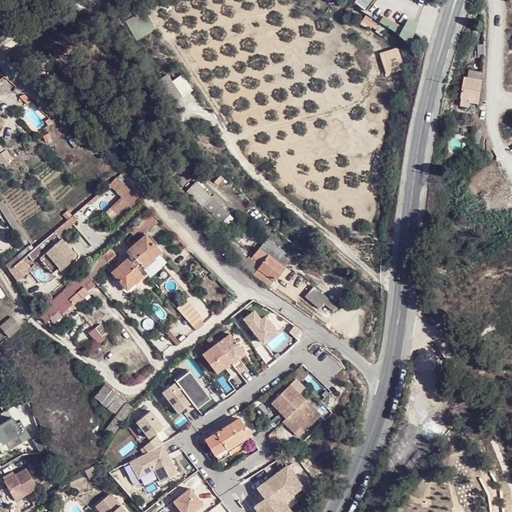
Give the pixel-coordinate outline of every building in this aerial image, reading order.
[(364,14),(368,9),(358,4),(353,0),(352,2),(364,14)] [(368,9),(375,0),(353,0),(358,4),(368,9)] [(406,20),(402,28),(382,19),(378,28),(410,42),(417,25),(406,20)] [(477,58),(484,59),(485,47),(478,46),(477,58)] [(378,53),(385,75),(404,69),(397,47),(378,53)] [(460,102),(468,104),(477,104),(481,74),(466,73),(465,82),(462,82),(460,102)] [(174,101),(191,92),(182,76),(165,86),(174,101)] [(467,113),(468,104),(460,102),(459,110),(467,113)] [(49,131),(55,128),(51,122),(46,126),(49,131)] [(112,203),(107,207),(119,219),(139,200),(116,178),(101,192),(112,203)] [(186,191),(221,224),(230,215),(220,206),(221,204),(196,181),(186,191)] [(130,290),(147,275),(143,269),(154,260),(154,254),(159,250),(145,236),(127,252),(131,256),(113,273),(130,290)] [(270,287),(293,258),(268,237),(250,258),(233,243),(227,250),(270,287)] [(68,256),(72,253),(60,240),(39,258),(52,272),(58,267),(61,269),(71,260),(68,256)] [(4,268),(8,274),(9,272),(22,261),(33,251),(30,246),(4,268)] [(22,261),(9,272),(18,283),(31,271),(22,261)] [(76,279),(38,312),(45,321),(49,317),(53,320),(73,304),(72,302),(80,295),(82,298),(88,293),(86,291),(83,287),(76,279)] [(334,311),(338,307),(312,288),(303,298),(319,309),(324,303),(334,311)] [(194,331),(204,322),(185,300),(175,309),(194,331)] [(9,337),(19,327),(11,319),(0,329),(9,337)] [(106,338),(102,334),(100,336),(95,328),(88,334),(94,340),(95,343),(100,342),(106,338)] [(241,360),(246,357),(232,335),(200,355),(214,378),(226,371),(231,378),(246,369),(241,360)] [(187,417),(209,402),(188,371),(165,386),(187,417)] [(0,383),(5,393),(12,390),(6,379),(0,382),(0,383)] [(113,414),(125,400),(106,383),(96,394),(102,399),(100,402),(113,414)] [(271,403),(286,419),(292,424),(295,421),(301,426),(305,431),(318,418),(288,387),(271,403)] [(167,406),(174,402),(167,391),(160,394),(167,406)] [(112,433),(133,409),(125,403),(105,427),(112,433)] [(159,486),(179,475),(156,435),(163,431),(152,411),(131,423),(146,450),(126,461),(138,482),(152,474),(159,486)] [(0,425),(0,455),(23,442),(10,419),(0,425)] [(229,451),(250,436),(239,419),(209,439),(215,447),(223,442),(229,451)] [(286,419),(282,422),(294,433),(301,426),(295,421),(292,424),(286,419)] [(261,502),(252,509),(253,511),(288,511),(284,505),(303,491),(287,467),(253,490),(261,502)] [(4,484),(15,504),(37,492),(26,472),(4,484)] [(196,511),(203,507),(189,490),(167,506),(171,511),(196,511)] [(126,511),(125,510),(122,511),(118,511),(117,509),(120,506),(112,496),(97,510),(98,511),(126,511)]
